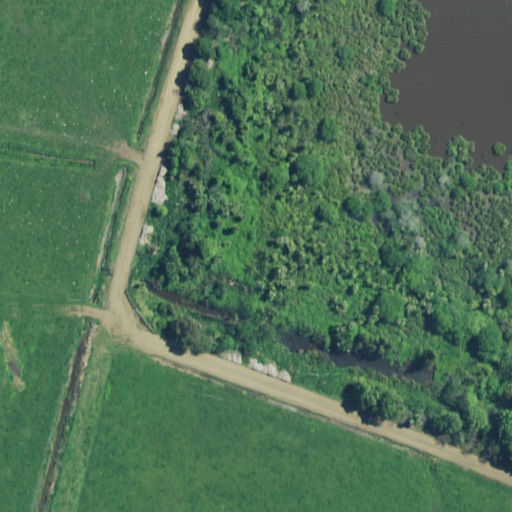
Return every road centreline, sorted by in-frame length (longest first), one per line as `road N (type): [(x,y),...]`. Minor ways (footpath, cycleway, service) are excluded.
road 1 (track): [(71,511),(212,0)]
road 2 (track): [(511,476),(120,319)]
